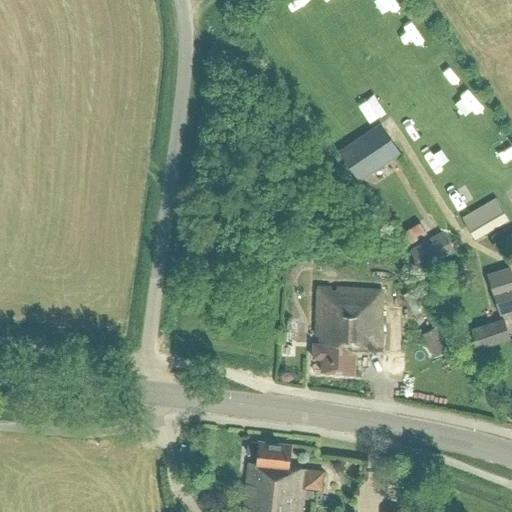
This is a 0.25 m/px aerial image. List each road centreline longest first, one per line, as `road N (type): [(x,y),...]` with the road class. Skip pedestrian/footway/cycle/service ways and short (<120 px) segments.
road 1 (unclassified): [(143,392),(181,90),(180,0)]
road 2 (tertiary): [(511,455),(409,429),(143,392)]
road 3 (tertiary): [(143,392),(0,375)]
